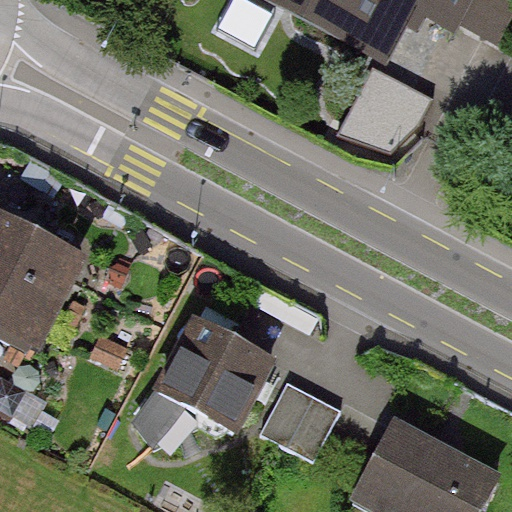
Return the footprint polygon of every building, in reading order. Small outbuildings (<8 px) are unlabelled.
[(234,0),(234,1),(305,38),(323,0),(234,0)] [(323,0),(305,38),(385,78),(417,16),(464,40),(484,0),(323,0)] [(0,339),(44,362),(88,276),(0,231),(0,339)] [(236,441),(272,369),(199,333),(163,406),(236,441)] [(292,390),(263,445),(314,472),(343,417),(292,390)] [(371,511),(482,511),(495,487),(396,438),(361,507),(371,511)]
